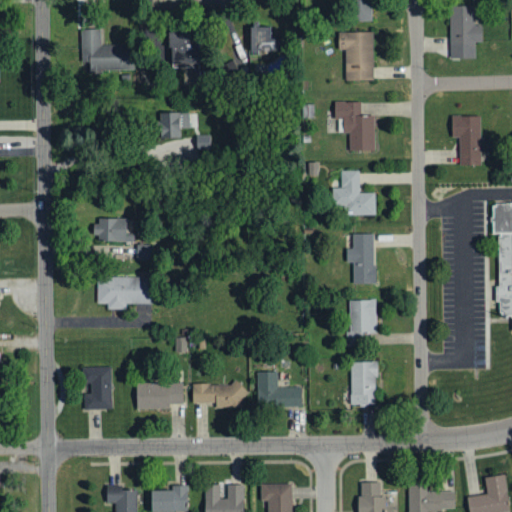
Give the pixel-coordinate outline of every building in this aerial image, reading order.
[(371,22),(370,0),(348,0),(349,22),(371,22)] [(474,58),(474,43),(481,42),(481,25),(474,25),(474,6),(448,7),(449,59),(474,58)] [(249,26),(250,52),(278,52),(277,40),(269,40),(269,28),(257,28),(257,26),(249,26)] [(82,72),(131,71),(130,45),(100,46),(100,29),(81,30),(82,72)] [(169,69),(199,69),(199,33),(169,33),(169,69)] [(372,33),(338,33),(338,50),(344,50),(345,81),(373,81),(372,33)] [(374,116),(361,116),(361,102),(334,103),(334,119),(342,119),(343,133),(348,133),(348,152),(374,151),(374,116)] [(190,129),(190,113),(158,114),(159,140),(180,139),(180,129),(190,129)] [(451,137),(459,138),(459,165),(480,166),(480,117),(451,116),(451,137)] [(374,193),(359,194),(358,170),(339,171),(340,184),(331,184),(331,207),(347,207),(347,216),(375,216),(374,193)] [(511,203),(496,204),(498,319),(511,318),(511,203)] [(125,220),(94,221),(94,243),(133,243),(133,237),(126,237),(125,220)] [(373,235),(351,235),(352,249),(346,249),(346,264),(352,263),(352,285),(374,284),(373,235)] [(152,262),(152,245),(136,245),(136,261),(152,262)] [(96,304),(106,305),(106,310),(125,310),(125,305),(151,305),(151,278),(96,277),(96,304)] [(348,345),(363,345),(363,336),(376,336),(375,299),(347,299),(348,345)] [(350,361),(350,405),(376,404),(375,360),(350,361)] [(111,366),(88,367),(88,393),(83,393),(83,409),(111,409),(111,366)] [(300,386),(278,386),(277,371),(256,371),(257,405),(301,404),(300,386)] [(182,382),(135,383),(136,409),(169,408),(169,403),(182,403),(182,382)] [(192,402),(215,402),(215,408),(243,407),(243,388),(238,388),(238,383),(191,384),(192,402)] [(484,476),(486,493),(467,496),(468,511),(497,511),(509,510),(504,474),(484,476)] [(359,481),(358,511),(384,511),(385,495),(380,495),(380,481),(359,481)] [(260,501),(267,500),(266,511),(291,511),(290,483),(259,483),(260,501)] [(454,490),(430,491),(430,483),(408,483),(408,511),(441,511),(442,508),(454,508),(454,490)] [(242,511),(243,484),(227,484),(226,498),(219,498),(219,484),(204,484),(203,511),(242,511)] [(136,511),(137,489),(121,489),(121,485),(106,485),(105,502),(115,502),(114,511),(136,511)] [(150,511),(187,511),(186,485),(172,485),(172,489),(150,490),(150,511)]
